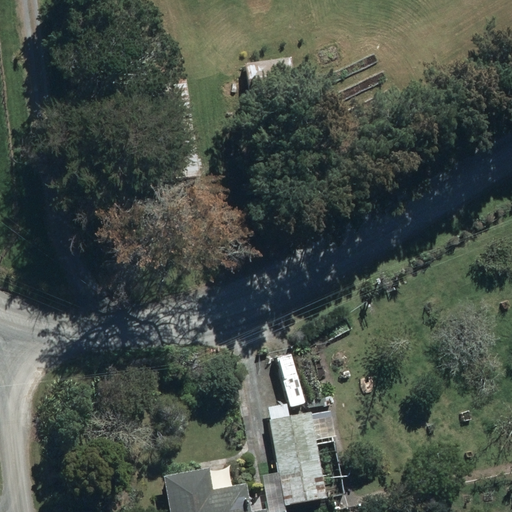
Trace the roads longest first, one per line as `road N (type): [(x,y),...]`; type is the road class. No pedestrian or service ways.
road 1 (unclassified): [(3,339),(97,342),(199,327),(290,283),(511,149)]
road 2 (residential): [(22,511),(3,339)]
